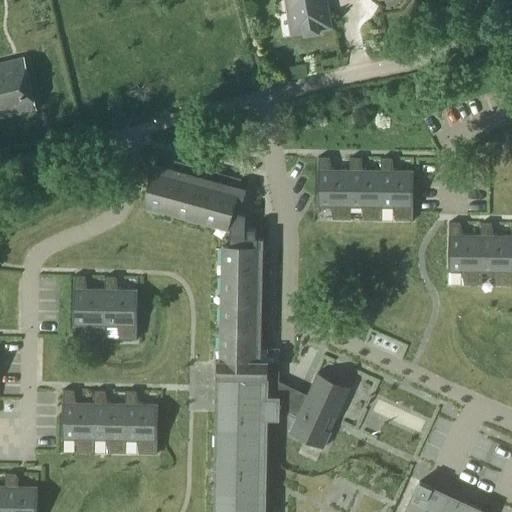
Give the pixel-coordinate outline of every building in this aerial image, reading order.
[(286,0),(291,34),(305,32),(305,35),(318,32),(318,30),(331,28),(327,7),(324,8),(322,0),(286,0)] [(0,118),(36,110),(23,58),(0,63),(0,118)] [(329,158),(318,158),(317,205),(330,206),(332,219),(350,219),(349,206),(349,170),(331,170),(329,158)] [(349,170),(349,206),(361,206),(364,220),(381,220),(381,206),(380,171),(362,170),(360,159),(349,159),(349,170)] [(381,159),(380,171),(381,206),(393,206),(395,220),(412,220),(412,171),(393,171),(391,159),(381,159)] [(484,511),(462,502),(418,480),(414,489),(403,511),(264,511),(267,419),(278,420),(278,414),(278,398),(267,398),(267,385),(279,385),(279,384),(279,362),(276,362),(268,362),(268,349),(261,349),(262,333),(267,334),(268,320),(262,320),(262,305),(268,305),(269,292),(263,292),(263,277),(269,277),(269,264),(263,264),(264,240),(255,239),(255,230),(247,230),(247,239),(245,239),(245,216),(237,213),(245,181),(235,178),(233,187),(230,186),(229,192),(213,187),(217,173),(207,170),(205,179),(202,178),(201,184),(185,179),(189,165),(179,162),(176,171),(173,170),(172,176),(156,171),(146,206),(230,230),(230,247),(223,247),(220,361),(218,361),(218,363),(217,378),(219,378),(219,379),(219,393),(219,414),(218,414),(216,511),(484,511)] [(460,223),(449,223),(448,271),(461,271),(464,284),(481,284),(480,271),(480,235),(462,235),(460,223)] [(480,224),(480,235),(480,271),(492,270),(495,285),(511,285),(511,271),(511,236),(493,236),(491,224),(480,224)] [(87,289),(86,289),(85,277),(75,277),(73,277),(72,326),(74,326),(74,325),(85,326),(87,338),(105,339),(105,326),(104,289),(87,289)] [(105,278),(104,289),(105,326),(117,326),(119,339),(134,340),(136,340),(137,290),(136,290),(117,290),(116,278),(105,278)] [(377,351),(410,364),(415,351),(382,338),(377,351)] [(278,398),(278,414),(279,414),(287,414),(296,418),(289,433),(323,449),(330,432),(323,429),(329,415),(337,418),(350,389),(321,376),(316,374),(303,403),(301,402),(292,398),(287,398),(287,388),(280,385),(279,384),(279,385),(267,385),(267,398),(278,398)] [(78,403),(75,403),(74,391),(64,391),(64,390),(62,390),(61,440),(63,440),(63,439),(75,439),(77,453),(94,453),(94,440),(93,403),(78,403)] [(94,391),(93,403),(94,440),(96,440),(106,440),(108,453),(125,454),(126,441),(125,404),(115,403),(107,403),(105,391),(94,391)] [(125,392),(125,404),(126,441),(128,441),(137,441),(139,454),(155,454),(155,455),(157,455),(158,404),(156,404),(138,404),(136,392),(125,392)] [(430,440),(436,427),(387,405),(382,418),(430,440)] [(446,467),(462,426),(445,420),(429,460),(446,467)] [(511,464),(511,454),(505,451),(501,460),(511,464)] [(5,475),(5,486),(5,511),(36,511),(38,487),(36,486),(36,487),(18,487),(16,475),(5,475)]
